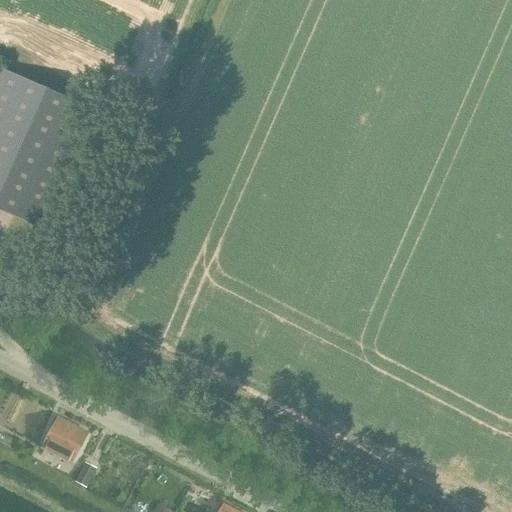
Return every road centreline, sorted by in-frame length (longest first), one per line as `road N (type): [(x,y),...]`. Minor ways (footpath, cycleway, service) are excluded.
road 1 (track): [(453,511),(83,315),(223,0)]
road 2 (track): [(361,511),(0,328)]
road 3 (unclassified): [(0,360),(290,511)]
